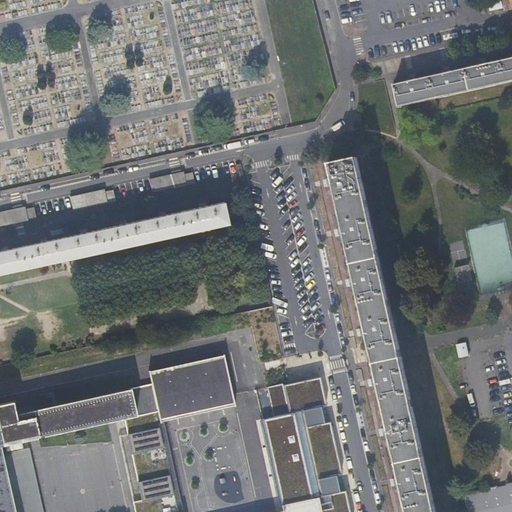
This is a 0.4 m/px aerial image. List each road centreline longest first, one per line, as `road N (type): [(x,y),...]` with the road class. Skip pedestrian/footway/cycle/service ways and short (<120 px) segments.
road 1 (residential): [(0,206),(256,151)]
road 2 (residential): [(256,151),(299,348),(339,340)]
road 3 (residential): [(339,340),(294,143)]
road 4 (residential): [(381,511),(339,340)]
road 5 (residential): [(340,49),(511,15)]
road 6 (unknown): [(311,376),(340,500),(381,510)]
road 7 (residential): [(294,143),(325,129),(347,100),(340,49)]
